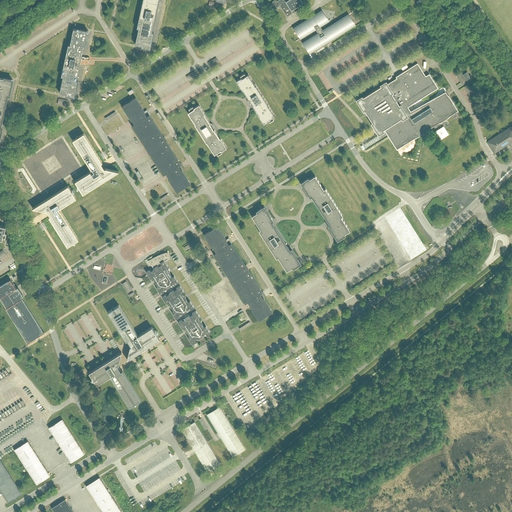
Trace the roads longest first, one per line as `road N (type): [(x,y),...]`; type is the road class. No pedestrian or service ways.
road 1 (unclassified): [(511,168),(412,264),(5,511)]
road 2 (unclassified): [(31,511),(409,281),(511,186)]
road 3 (unknown): [(224,392),(239,418),(255,418),(315,368),(305,343)]
